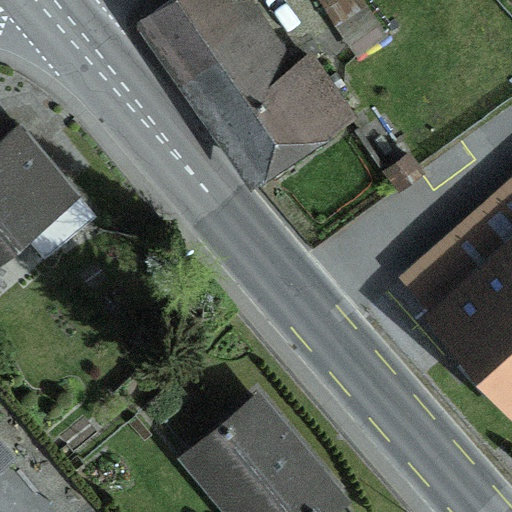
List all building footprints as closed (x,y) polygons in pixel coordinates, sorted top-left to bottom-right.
[(243,0),(203,0),(151,35),(254,188),(334,135),(243,0)] [(371,0),(312,0),(342,40),(381,13),(371,0)] [(21,133),(0,148),(0,256),(72,202),(21,133)] [(398,162),(375,178),(389,199),(413,184),(398,162)] [(511,395),(511,245),(437,311),(511,395)] [(256,409),(187,466),(225,511),(332,511),(338,507),(256,409)]
